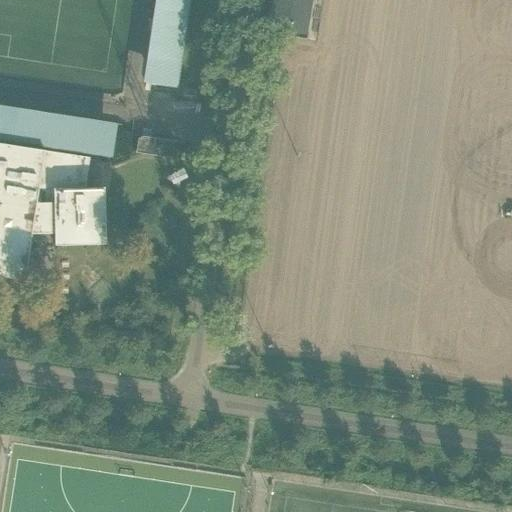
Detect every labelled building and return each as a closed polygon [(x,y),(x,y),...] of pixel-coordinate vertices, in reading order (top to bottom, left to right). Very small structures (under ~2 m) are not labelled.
[(189,0),(157,0),(154,20),(149,20),(147,31),(152,31),(145,83),(145,84),(144,89),(149,90),(150,84),(176,88),(189,0)] [(270,0),(265,33),(306,40),(312,0),(270,0)] [(0,153),(116,172),(123,131),(0,111),(0,153)] [(137,135),(136,141),(134,153),(171,158),(174,140),(137,135)] [(0,277),(24,281),(22,235),(31,235),(54,234),(54,246),(105,245),(104,217),(104,190),(104,189),(85,189),(85,182),(89,158),(0,144),(0,277)]
